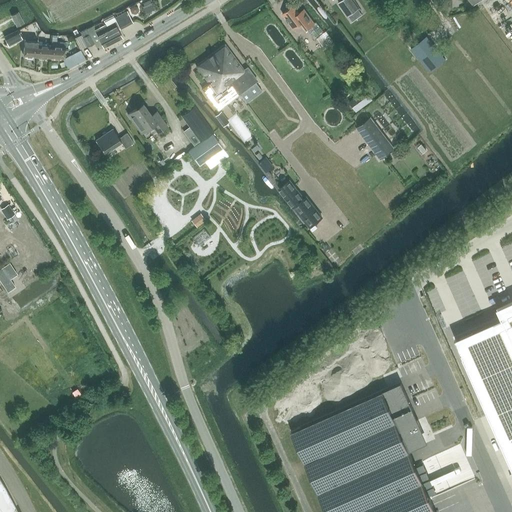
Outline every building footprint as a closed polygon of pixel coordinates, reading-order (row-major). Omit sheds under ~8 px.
[(348,17),(364,6),(359,0),(342,0),(338,3),(348,17)] [(142,6),(146,13),(154,9),(150,1),(142,6)] [(294,5),(282,14),(293,28),(301,22),(306,29),(314,23),(304,9),(300,13),(294,5)] [(17,25),(23,22),(18,12),(11,15),(17,25)] [(127,12),(114,18),(120,29),(133,22),(127,12)] [(104,48),(122,38),(118,30),(120,29),(114,18),(113,16),(104,21),(106,24),(94,30),(104,48)] [(18,30),(4,37),(9,46),(23,39),(18,30)] [(83,37),(88,46),(94,43),(89,34),(83,37)] [(421,61),(432,52),(422,40),(420,41),(416,36),(407,43),(421,61)] [(51,37),(51,46),(50,58),(64,59),(65,47),(55,46),(56,38),(51,37)] [(23,56),(37,57),(38,42),(24,40),(23,56)] [(38,42),(37,57),(50,58),(51,46),(42,45),(42,42),(38,42)] [(196,66),(204,76),(218,66),(233,55),(225,44),(196,66)] [(233,55),(218,66),(239,94),(257,81),(248,68),(244,70),(233,55)] [(216,110),(239,94),(218,66),(204,76),(206,80),(198,86),(216,110)] [(193,146),(214,132),(192,102),(186,107),(189,110),(181,116),(190,128),(183,133),(193,146)] [(157,111),(152,115),(144,105),(138,110),(136,108),(128,114),(142,135),(153,127),(158,134),(168,126),(157,111)] [(226,121),(239,139),(248,134),(234,115),(226,121)] [(369,117),(357,126),(381,158),(393,149),(369,117)] [(125,149),(134,143),(127,133),(119,138),(113,128),(95,140),(105,154),(120,143),(125,149)] [(199,166),(223,149),(213,135),(189,151),(199,166)] [(303,199),(290,181),(279,189),(293,208),(294,207),(309,227),(322,217),(306,197),(303,199)] [(200,213),(190,221),(195,228),(205,220),(200,213)] [(204,228),(192,238),(198,246),(210,237),(204,228)] [(0,267),(0,282),(4,290),(12,286),(7,278),(15,274),(8,263),(0,267)] [(502,325),(457,344),(511,470),(511,305),(497,312),(502,325)] [(400,382),(291,431),(326,511),(436,511),(408,447),(423,440),(400,382)] [(441,508),(464,506),(462,484),(465,484),(464,473),(456,474),(455,465),(441,467),(443,486),(438,487),(441,508)] [(0,511),(18,511),(16,507),(13,502),(6,489),(3,484),(0,478),(0,511)]
